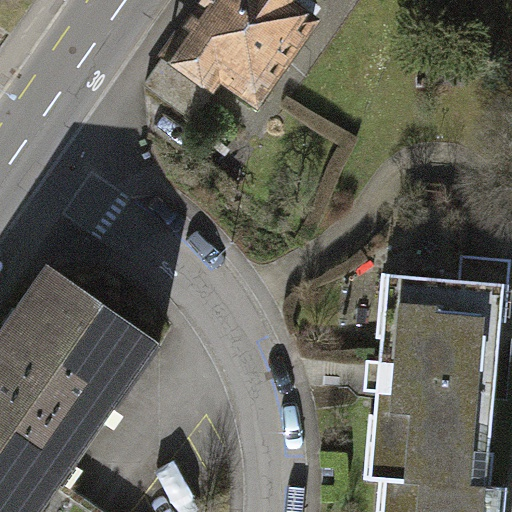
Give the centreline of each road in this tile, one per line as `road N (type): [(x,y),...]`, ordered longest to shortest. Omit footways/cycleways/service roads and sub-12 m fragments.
road 1 (residential): [(22,155),(191,274),(234,336),(262,402),(262,511)]
road 2 (tertiary): [(126,0),(22,155)]
